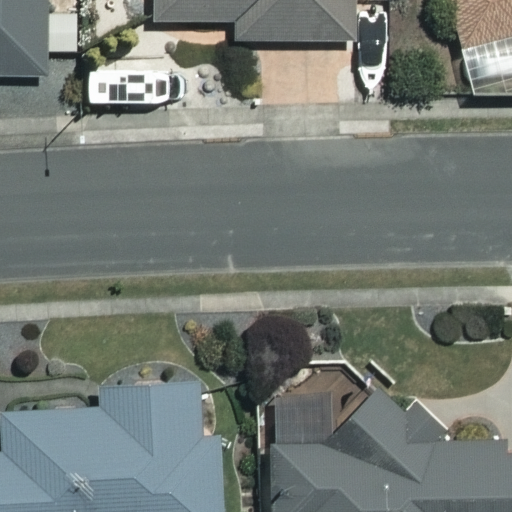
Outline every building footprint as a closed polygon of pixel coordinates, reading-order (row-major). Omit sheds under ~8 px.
[(0,0),(0,72),(43,72),(42,0),(0,0)] [(348,45),(347,0),(149,0),(149,19),(230,20),(230,45),(348,45)] [(511,0),(444,0),(458,48),(511,32),(511,0)] [(196,439),(193,382),(99,386),(100,407),(1,412),(3,455),(0,455),(0,511),(221,511),(218,438),(196,439)] [(499,443),(463,443),(414,399),(266,402),(267,511),(511,511),(511,452),(499,453),(499,443)]
